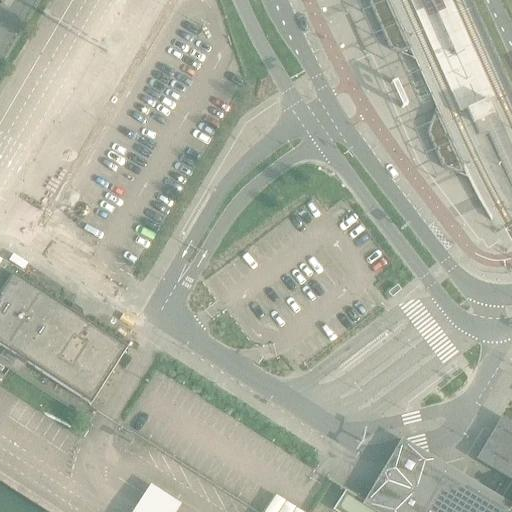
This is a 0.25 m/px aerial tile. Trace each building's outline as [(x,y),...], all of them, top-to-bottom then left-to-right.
[(366,0),(387,46),(387,47),(388,48),(388,49),(389,49),(390,50),(391,51),(392,51),(393,52),(410,58),(410,59),(411,59),(412,59),(412,60),(414,61),(414,60),(387,0),(366,0)] [(427,131),(427,132),(427,133),(427,134),(427,136),(427,137),(428,138),(440,165),(440,166),(441,166),(441,167),(442,168),(443,169),(444,169),(445,170),(463,177),(464,177),(465,177),(465,178),(466,178),(467,178),(466,177),(466,176),(466,175),(465,175),(465,174),(465,173),(464,172),(435,108),(435,109),(435,110),(435,111),(434,111),(434,112),(428,128),(427,129),(427,130),(427,131)] [(126,348),(83,321),(11,274),(10,276),(0,291),(0,347),(90,405),(126,348)] [(511,423),(500,417),(490,432),(475,454),(505,473),(511,476),(511,423)] [(379,511),(511,511),(511,502),(418,447),(414,444),(400,436),(392,448),(361,500),(373,508),(379,511)] [(511,476),(505,473),(490,498),(496,502),(502,505),(511,489),(511,476)] [(361,500),(344,489),(331,508),(333,510),(336,511),(379,511),(373,508),(361,500)] [(153,495),(147,505),(157,511),(166,511),(170,506),(153,495)] [(297,511),(275,498),(265,511),(297,511)]
